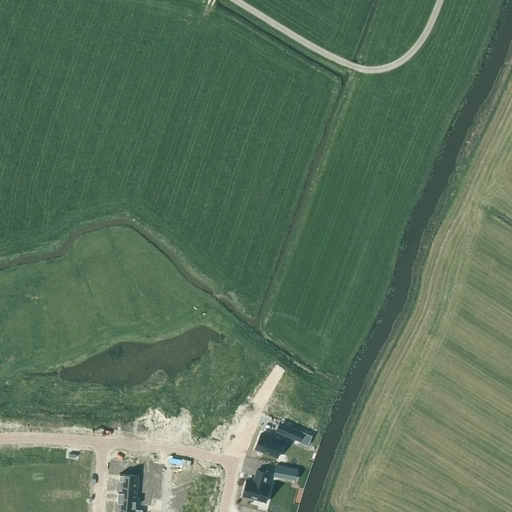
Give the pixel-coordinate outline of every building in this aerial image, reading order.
[(239,356),(229,356),(230,375),(243,374),(248,374),(248,355),(239,355),(239,356)] [(38,395),(29,395),(29,413),(42,413),(42,412),(47,412),(47,393),(38,393),(38,395)] [(219,394),(210,394),(210,413),(223,413),(223,412),(228,412),(228,393),(219,393),(219,394)] [(87,398),(77,399),(78,417),(91,417),(91,416),(96,416),(96,397),(87,397),(87,398)] [(131,402),(122,403),(122,421),(135,421),(135,420),(140,420),(140,401),(131,401),(131,402)] [(175,406),(166,406),(166,425),(179,425),(179,424),(184,424),(184,405),(175,405),(175,406)] [(303,432),(280,422),(277,430),(300,441),(303,432)] [(262,432),(255,448),(278,456),(284,441),(262,432)] [(298,469),(276,465),(274,474),(296,478),(298,469)] [(269,472),(256,469),(253,481),(247,479),(242,495),(266,501),(270,485),(266,484),(269,472)] [(118,473),(118,485),(136,486),(137,474),(118,473)] [(199,473),(196,487),(215,490),(218,477),(199,473)] [(117,492),(117,496),(135,497),(136,486),(118,485),(117,489),(117,492)] [(196,487),(194,501),(213,505),(215,490),(196,487)] [(116,503),(116,507),(134,509),(135,497),(117,496),(116,500),(116,503)]
